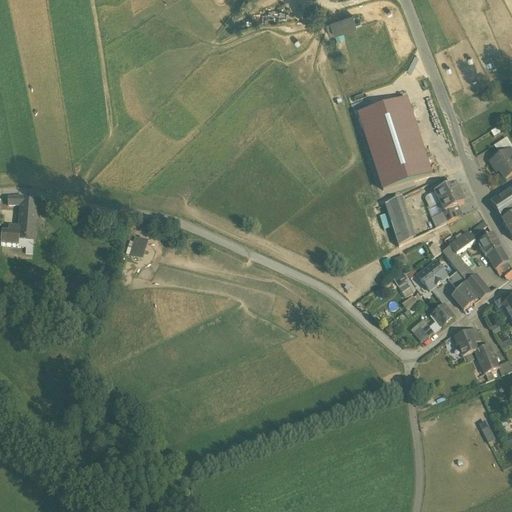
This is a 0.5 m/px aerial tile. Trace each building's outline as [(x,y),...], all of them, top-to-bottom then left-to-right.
[(305,11),(307,21),(323,17),(321,7),(305,11)] [(356,27),(352,15),(325,24),(329,36),(356,27)] [(359,118),(382,194),(431,180),(408,103),(359,118)] [(511,156),(509,152),(490,165),(495,172),(497,170),(505,181),(511,176),(511,156)] [(454,186),(434,195),(439,205),(444,215),(453,211),(463,206),(454,186)] [(511,192),(491,206),(500,220),(511,212),(511,192)] [(439,205),(434,195),(427,198),(432,208),(439,205)] [(3,235),(2,247),(19,249),(18,254),(33,256),(37,204),(23,203),(23,199),(9,200),(9,207),(22,208),(21,231),(11,230),(9,234),(3,235)] [(400,200),(385,207),(398,249),(413,242),(400,200)] [(455,214),(446,219),(444,215),(441,216),(446,226),(458,221),(455,214)] [(387,216),(379,218),(384,232),(391,229),(387,216)] [(441,216),(432,221),(436,231),(446,226),(441,216)] [(511,217),(502,224),(511,241),(511,217)] [(485,223),(470,235),(474,239),(487,229),(485,223)] [(468,235),(450,250),(457,259),(475,245),(468,235)] [(493,238),(479,247),(486,259),(487,258),(500,250),(493,238)] [(142,262),(148,242),(135,239),(130,258),(142,262)] [(436,246),(428,250),(434,260),(441,255),(436,246)] [(457,259),(450,250),(443,256),(451,266),(455,271),(461,265),(457,259)] [(500,250),(487,258),(496,272),(507,266),(508,265),(500,250)] [(390,260),(382,263),(387,276),(395,273),(390,260)] [(428,294),(447,279),(442,273),(436,265),(417,280),(428,294)] [(473,279),(461,265),(455,271),(457,274),(464,283),(466,285),(473,279)] [(507,266),(496,272),(499,277),(510,270),(507,266)] [(457,274),(448,280),(456,289),(464,283),(457,274)] [(489,296),(475,278),(473,279),(466,285),(474,294),(480,302),(480,303),(489,296)] [(395,284),(403,299),(412,295),(404,279),(395,284)] [(474,294),(466,285),(460,290),(467,299),(474,294)] [(467,299),(460,290),(452,298),(464,312),(472,305),(467,299)] [(480,302),(474,294),(467,299),(472,305),(474,307),(480,302)] [(446,305),(436,295),(426,303),(435,314),(446,305)] [(506,297),(494,306),(497,311),(503,308),(502,308),(510,303),(506,297)] [(412,298),(401,306),(405,311),(416,304),(412,298)] [(511,302),(510,303),(502,308),(503,308),(510,321),(511,319),(511,302)] [(454,320),(443,307),(435,314),(432,317),(443,330),(454,320)] [(434,335),(426,326),(421,330),(427,338),(429,340),(434,335)] [(420,329),(413,334),(421,343),(427,338),(421,330),(420,329)] [(475,331),(469,333),(474,345),(479,343),(475,331)] [(469,333),(454,339),(462,359),(477,352),(474,345),(469,333)] [(489,348),(475,353),(485,376),(498,370),(489,348)] [(486,423),(478,426),(488,445),(495,442),(486,423)]
